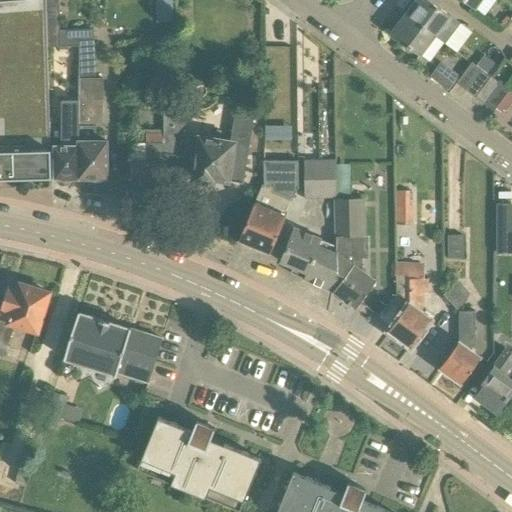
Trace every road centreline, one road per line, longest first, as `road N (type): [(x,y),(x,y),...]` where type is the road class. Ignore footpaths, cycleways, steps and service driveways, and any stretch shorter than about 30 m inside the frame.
road 1 (secondary): [(511,480),(345,362),(272,322),(144,265),(0,226)]
road 2 (unclassified): [(511,163),(339,33)]
